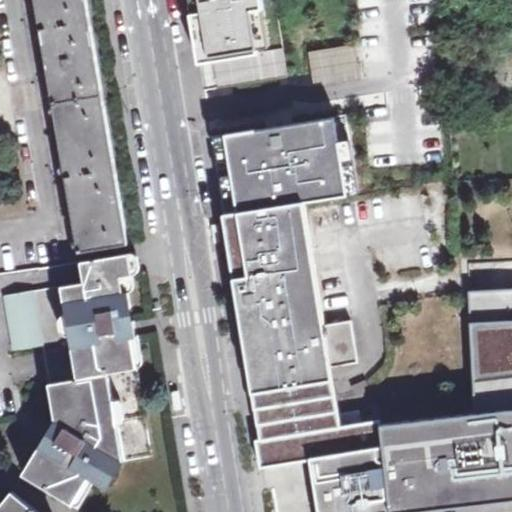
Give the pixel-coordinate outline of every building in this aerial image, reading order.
[(37,0),(79,249),(127,241),(87,0),(37,0)] [(262,51),(253,0),(191,0),(196,24),(201,61),(262,51)] [(354,45),(310,52),(314,86),(359,79),(354,45)] [(283,50),(230,57),(234,83),(286,76),(283,50)] [(255,393),(335,380),(333,365),(359,361),(352,319),(326,324),(305,201),(359,192),(346,113),(212,136),(255,393)] [(210,223),(214,245),(222,244),(218,222),(210,223)] [(84,271),(86,282),(6,296),(16,351),(45,347),(56,420),(35,424),(39,450),(26,474),(73,502),(88,476),(98,482),(109,464),(154,456),(133,339),(139,337),(136,323),(132,324),(131,309),(133,308),(130,291),(123,293),(121,277),(134,274),(132,262),(131,254),(83,261),(84,271)] [(410,511),(430,510),(511,499),(511,287),(470,290),(476,412),(381,423),(392,511),(410,511)] [(423,354),(424,374),(464,372),(463,351),(423,354)] [(335,380),(255,393),(261,438),(257,439),(262,467),(311,459),(316,488),(319,511),(392,511),(381,423),(381,418),(361,421),(360,409),(349,411),(351,423),(342,425),(335,380)] [(183,409),(178,388),(171,389),(176,411),(183,409)] [(0,511),(36,511),(12,494),(0,510),(0,511)]
